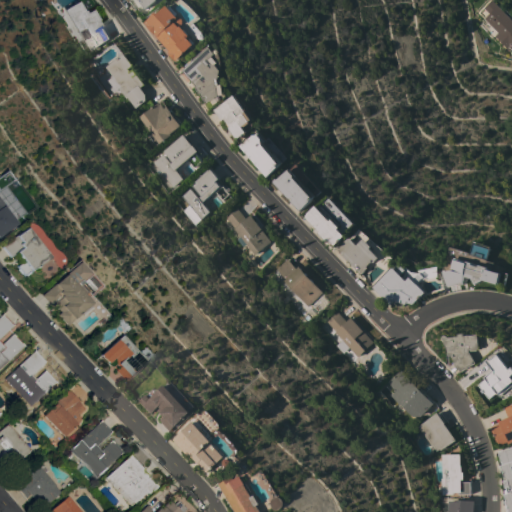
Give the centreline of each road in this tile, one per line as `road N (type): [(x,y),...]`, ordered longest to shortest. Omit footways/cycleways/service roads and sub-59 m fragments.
road 1 (residential): [(491,511),(482,448),(454,393),(250,178),(112,0)]
road 2 (residential): [(216,511),(0,277)]
